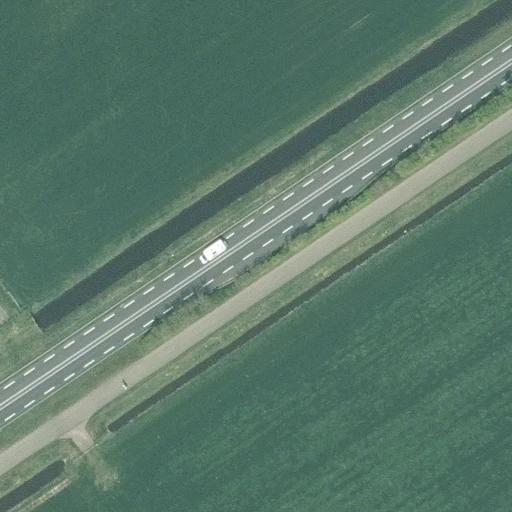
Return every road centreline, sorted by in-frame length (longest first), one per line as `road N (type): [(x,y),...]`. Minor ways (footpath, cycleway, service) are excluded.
road 1 (primary): [(0,408),(511,62)]
road 2 (unclassified): [(0,471),(511,125)]
